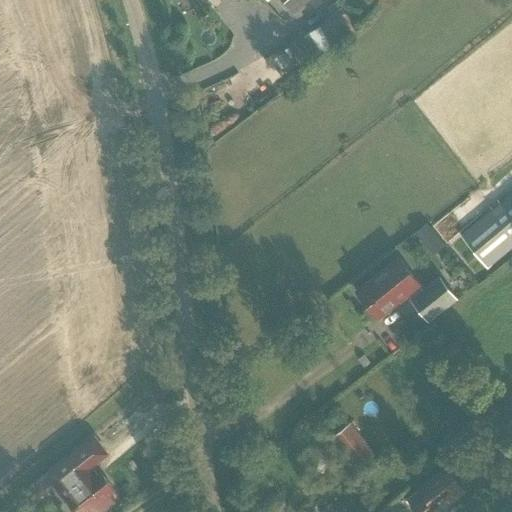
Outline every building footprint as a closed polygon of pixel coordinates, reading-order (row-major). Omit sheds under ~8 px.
[(284,0),(293,10),(303,1),(305,4),(309,0),(284,0)] [(308,32),(319,53),(332,46),(321,25),(308,32)] [(511,247),(511,194),(462,237),(487,268),(511,247)] [(357,292),(379,319),(409,295),(413,300),(412,300),(429,322),(457,299),(441,278),(424,291),(421,286),(399,258),(357,292)] [(333,437),(358,468),(375,454),(351,423),(333,437)] [(475,445),(488,461),(511,442),(498,427),(475,445)] [(48,476),(39,483),(46,493),(56,485),(62,493),(76,511),(86,511),(89,510),(90,511),(102,511),(115,503),(108,495),(114,491),(102,475),(97,478),(90,468),(108,454),(95,438),(76,453),(48,476)] [(451,503),(466,491),(446,468),(407,500),(413,507),(412,508),(415,511),(437,511),(450,502),(451,503)]
